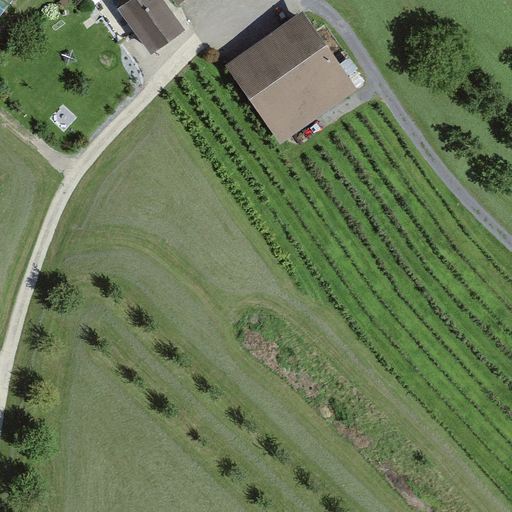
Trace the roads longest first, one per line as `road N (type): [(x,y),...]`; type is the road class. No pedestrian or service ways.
road 1 (track): [(0,381),(45,234),(92,148),(254,0)]
road 2 (track): [(307,0),(355,46),(412,127),(458,216),(511,266)]
